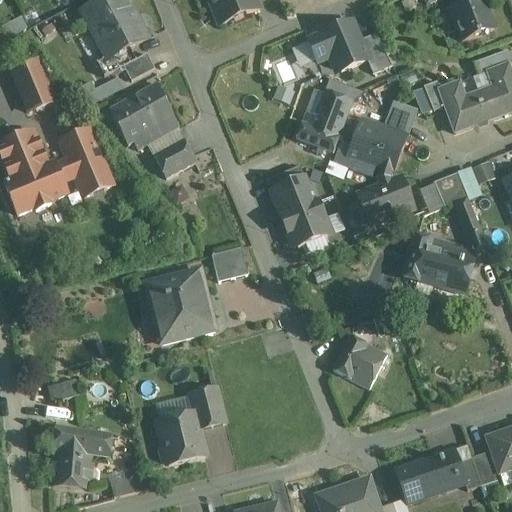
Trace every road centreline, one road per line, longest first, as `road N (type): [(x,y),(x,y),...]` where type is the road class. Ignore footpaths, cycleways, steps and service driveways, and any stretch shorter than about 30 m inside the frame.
road 1 (residential): [(197,72),(346,449)]
road 2 (residential): [(106,511),(346,449)]
road 3 (residential): [(197,72),(367,0)]
road 4 (residential): [(0,331),(25,511)]
road 5 (residential): [(346,449),(511,393)]
